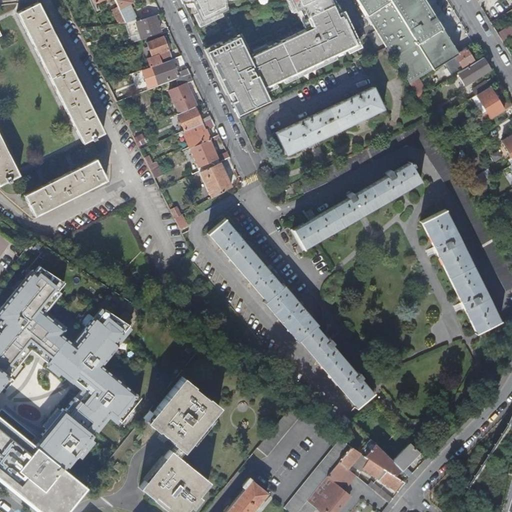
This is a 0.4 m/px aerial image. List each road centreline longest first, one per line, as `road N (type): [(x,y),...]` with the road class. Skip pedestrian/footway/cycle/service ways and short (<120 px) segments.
road 1 (residential): [(254,185),(168,0)]
road 2 (residential): [(511,383),(396,511)]
